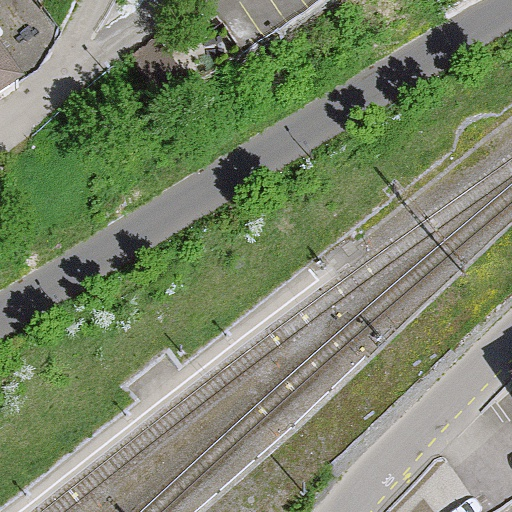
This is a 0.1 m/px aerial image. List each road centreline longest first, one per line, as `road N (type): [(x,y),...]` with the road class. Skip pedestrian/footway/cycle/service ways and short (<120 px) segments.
road 1 (tertiary): [(0,316),(511,8)]
road 2 (tertiary): [(339,511),(511,335)]
